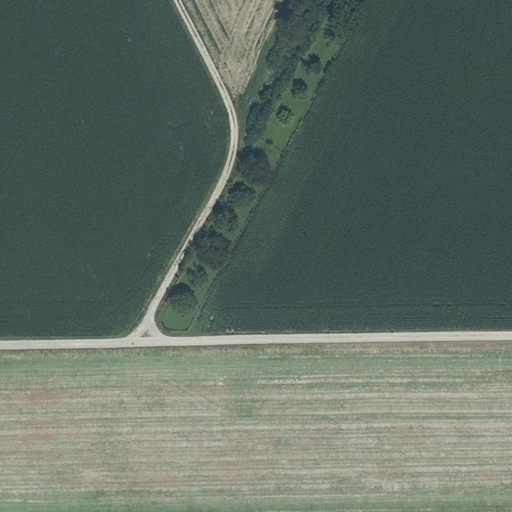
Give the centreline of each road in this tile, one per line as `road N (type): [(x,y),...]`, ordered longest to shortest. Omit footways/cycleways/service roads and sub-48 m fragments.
road 1 (unclassified): [(134,341),(511,336)]
road 2 (unclassified): [(134,341),(232,148),(224,96),(175,0)]
road 3 (track): [(245,142),(322,0)]
road 4 (track): [(245,142),(254,87),(300,0)]
road 5 (unclassified): [(0,344),(134,341)]
